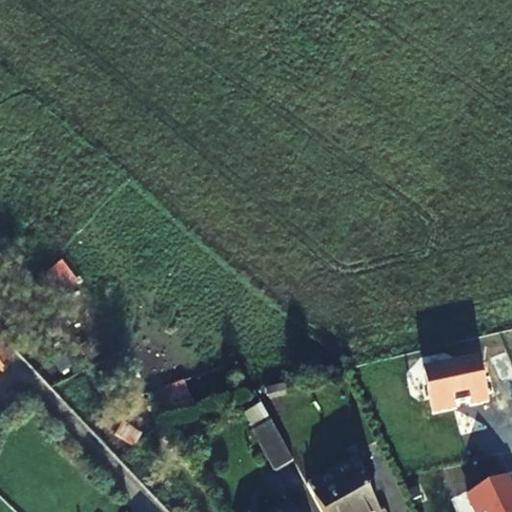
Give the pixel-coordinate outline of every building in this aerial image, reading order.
[(469,408),(488,404),(479,360),(423,371),(432,415),(456,410),(456,408),(469,405),(469,408)] [(286,415),(269,425),(290,464),(308,455),(286,415)] [(310,499),(354,474),(349,465),(305,490),(310,499)] [(374,511),(354,474),(310,499),(317,511),(374,511)] [(474,511),(511,511),(511,480),(511,477),(468,498),(474,511)]
